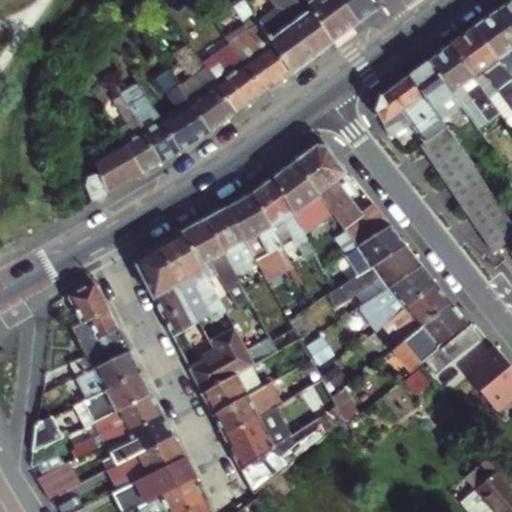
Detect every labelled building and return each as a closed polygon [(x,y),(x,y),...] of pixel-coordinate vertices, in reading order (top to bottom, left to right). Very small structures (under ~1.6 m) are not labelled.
[(227,40),(262,92),(289,73),(256,22),(243,0),(231,8),(246,29),(241,32),(238,28),(233,31),(235,36),(227,40)] [(271,0),(277,7),(256,22),(289,73),(331,43),(310,10),(305,12),(296,0),(271,0)] [(296,0),(305,12),(310,10),(331,43),(352,28),(356,25),(339,0),(296,0)] [(339,0),(356,25),(379,8),(373,0),(339,0)] [(511,0),(508,0),(496,9),(511,31),(511,0)] [(511,31),(496,9),(472,27),(511,80),(511,31)] [(219,50),(202,62),(236,111),(262,92),(227,40),(226,39),(216,23),(206,31),(219,50)] [(508,126),(511,122),(511,80),(472,27),(448,44),(487,97),(497,111),(508,126)] [(177,83),(209,131),(236,111),(202,62),(201,60),(187,43),(176,50),(192,74),(177,83)] [(487,97),(448,44),(429,58),(427,59),(462,106),(465,111),(477,127),(497,111),(487,97)] [(441,119),(462,106),(427,59),(407,74),(441,119)] [(176,107),(158,119),(179,150),(209,131),(177,83),(167,69),(157,77),(176,107)] [(445,125),(441,119),(407,74),(379,94),(374,110),(389,137),(405,153),(420,145),(445,181),(471,162),(445,125)] [(135,81),(118,92),(119,94),(121,97),(138,86),(135,81)] [(121,97),(160,162),(179,150),(158,119),(138,86),(121,97)] [(116,129),(124,141),(141,172),(160,162),(121,97),(119,94),(112,99),(126,124),(116,129)] [(441,119),(445,125),(465,111),(462,106),(441,119)] [(106,152),(124,183),(141,172),(124,141),(106,152)] [(317,145),(295,161),(357,245),(388,224),(377,210),(366,219),(361,211),(338,180),(347,173),(328,146),(317,145)] [(90,201),(124,183),(106,152),(93,159),(98,172),(87,175),(84,185),(90,201)] [(274,177),(305,232),(323,220),(345,252),(357,245),(295,161),(274,177)] [(471,162),(445,181),(460,204),(486,185),(471,162)] [(315,253),(305,232),(274,177),(252,193),(281,245),(293,238),(304,259),(315,253)] [(511,222),(486,185),(460,204),(494,252),(504,244),(511,237),(511,222)] [(228,207),(257,263),(265,277),(273,273),(279,282),(296,273),(281,245),(252,193),(228,207)] [(372,203),(361,211),(366,219),(377,210),(372,203)] [(228,207),(205,219),(237,274),(257,263),(228,207)] [(205,219),(182,232),(235,328),(254,363),(278,350),(257,313),(246,319),(236,302),(248,296),(237,274),(205,219)] [(370,266),(405,246),(388,224),(357,245),(345,252),(330,262),(339,274),(351,267),(364,258),(370,266)] [(212,341),(235,328),(182,232),(158,245),(185,295),(195,289),(211,319),(201,325),(210,342),(212,341)] [(136,263),(178,347),(186,342),(188,342),(182,329),(199,321),(185,295),(158,245),(139,255),(136,263)] [(421,265),(405,246),(370,266),(356,275),(334,288),(326,294),(336,308),(357,293),(363,302),(421,265)] [(356,275),(370,266),(364,258),(351,267),(356,275)] [(421,265),(363,302),(347,313),(352,320),(361,314),(368,324),(389,311),(384,304),(396,297),(405,308),(435,284),(421,265)] [(96,283),(89,282),(71,292),(69,299),(81,324),(72,327),(86,355),(70,364),(76,376),(130,350),(96,283)] [(402,341),(452,304),(444,295),(435,284),(405,308),(386,321),(402,341)] [(459,313),(452,304),(397,346),(395,347),(404,358),(402,359),(412,371),(416,368),(423,362),(440,349),(439,347),(467,323),(459,313)] [(309,333),(298,313),(288,319),(299,339),(309,333)] [(421,368),(428,376),(452,358),(461,353),(479,340),(470,325),(440,349),(423,362),(425,365),(421,368)] [(186,362),(201,392),(237,373),(254,363),(235,328),(212,341),(217,352),(197,363),(194,358),(186,362)] [(186,362),(194,358),(186,342),(178,347),(186,362)] [(87,399),(141,371),(130,350),(76,376),(87,399)] [(511,396),(511,371),(493,350),(474,366),(477,371),(467,379),(496,411),(511,396)] [(224,436),(275,407),(302,391),(321,379),(318,373),(310,359),(298,366),(303,375),(274,391),(277,396),(266,402),(259,388),(248,394),(213,414),(224,436)] [(318,373),(321,379),(325,387),(332,396),(344,387),(349,383),(333,361),(318,373)] [(84,427),(95,422),(152,393),(141,371),(87,399),(74,405),(84,427)] [(212,414),(213,414),(248,394),(237,373),(201,392),(212,414)] [(307,399),(325,387),(321,379),(302,391),(307,399)] [(359,413),(344,387),(332,396),(333,399),(345,421),(347,423),(359,413)] [(152,393),(95,422),(106,443),(163,414),(152,393)] [(224,436),(253,493),(345,421),(333,399),(314,412),(317,419),(300,430),(291,436),(286,428),(286,427),(281,430),(275,421),(281,418),(275,407),(224,436)] [(173,435),(163,414),(106,443),(117,464),(173,435)] [(35,422),(31,452),(64,437),(53,415),(35,422)] [(286,427),(281,418),(275,421),(281,430),(286,427)] [(295,423),(286,428),(291,436),(300,430),(295,423)] [(173,435),(117,464),(109,468),(107,469),(114,484),(116,490),(184,456),(173,435)] [(78,456),(99,447),(93,436),(73,446),(78,456)] [(118,511),(127,511),(138,506),(195,478),(184,456),(116,490),(124,505),(117,509),(118,511)] [(41,477),(53,498),(83,481),(72,460),(41,477)] [(511,511),(511,487),(496,469),(494,470),(477,485),(474,487),(494,511),(511,511)] [(195,478),(138,506),(141,511),(180,511),(206,498),(195,478)] [(116,490),(114,484),(105,488),(108,494),(110,493),(116,490)] [(110,493),(117,509),(124,505),(116,490),(110,493)] [(213,511),(206,498),(180,511),(213,511)]
